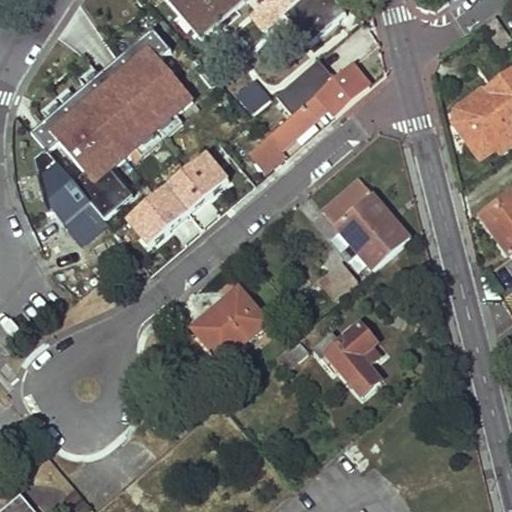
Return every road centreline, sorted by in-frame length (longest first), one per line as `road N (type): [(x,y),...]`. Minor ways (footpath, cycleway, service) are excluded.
road 1 (residential): [(83,392),(136,318),(359,119),(414,96)]
road 2 (tertiary): [(414,96),(472,328)]
road 3 (tertiary): [(472,328),(511,488)]
